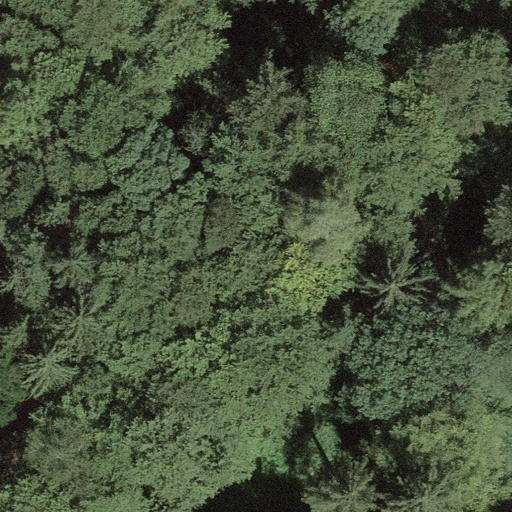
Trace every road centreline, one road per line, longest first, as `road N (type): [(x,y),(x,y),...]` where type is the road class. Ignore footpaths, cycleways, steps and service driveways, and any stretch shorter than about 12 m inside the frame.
road 1 (track): [(114,511),(241,381),(511,38)]
road 2 (track): [(511,499),(468,401),(409,173)]
